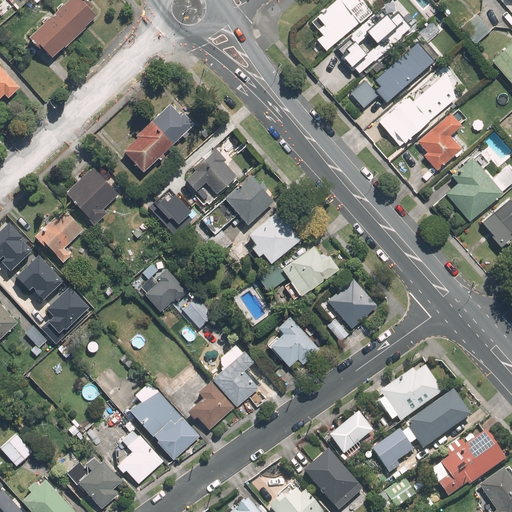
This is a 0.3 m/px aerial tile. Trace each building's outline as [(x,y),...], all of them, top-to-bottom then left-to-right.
[(16,6),(9,0),(6,0),(0,6),(0,11),(6,17),(16,6)] [(57,54),(99,15),(85,0),(74,0),(38,33),(57,54)] [(355,3),(352,0),(339,0),(310,25),(321,38),(315,43),(323,52),(355,25),(344,12),(355,3)] [(379,14),(335,53),(356,77),(400,38),(379,14)] [(488,32),(473,16),(458,30),(472,46),(488,32)] [(420,39),(370,83),(376,90),(372,93),(363,83),(349,96),(361,110),(375,97),(382,105),(436,57),(420,39)] [(511,45),(490,64),(511,89),(511,45)] [(0,99),(8,93),(12,97),(23,86),(0,63),(0,99)] [(455,98),(437,77),(379,125),(397,146),(455,98)] [(194,123),(174,103),(128,149),(148,169),(194,123)] [(415,143),(424,154),(421,157),(433,172),(457,151),(446,137),(456,128),(446,116),(415,143)] [(200,187),(209,179),(220,191),(239,174),(217,149),(197,166),(199,169),(190,177),(200,187)] [(447,179),(453,186),(442,196),(466,223),(498,196),(467,161),(447,179)] [(122,191),(97,166),(71,191),(96,216),(122,191)] [(176,172),(159,186),(171,200),(187,185),(176,172)] [(276,200),(254,173),(229,194),(251,220),(276,200)] [(511,230),(511,209),(505,202),(479,226),(497,245),(511,230)] [(84,227),(66,208),(40,233),(58,252),(84,227)] [(303,238),(281,211),(253,233),(275,260),(303,238)] [(332,254),(326,259),(316,245),(287,267),(305,292),(341,267),(332,254)] [(72,290),(43,260),(29,274),(19,264),(5,278),(37,310),(56,291),(63,298),(72,290)] [(355,326),(379,304),(356,278),(331,300),(355,326)] [(198,296),(185,308),(201,326),(214,314),(198,296)] [(0,300),(0,339),(20,321),(0,300)] [(53,309),(37,324),(55,342),(71,327),(53,309)] [(293,364),(301,357),(304,362),(320,349),(293,316),(282,324),(289,332),(276,343),(293,364)] [(350,333),(337,319),(330,325),(342,340),(350,333)] [(48,340),(36,325),(28,331),(40,346),(48,340)] [(248,349),(217,375),(241,403),(261,387),(246,368),(256,359),(248,349)] [(428,365),(418,372),(415,368),(382,391),(403,419),(445,390),(428,365)] [(203,388),(209,395),(192,408),(198,415),(201,413),(212,426),(236,407),(214,379),(203,388)] [(412,443),(419,438),(426,447),(440,437),(474,413),(457,388),(410,420),(413,424),(404,431),(402,428),(374,447),(391,471),(401,465),(398,461),(416,448),(412,443)] [(177,458),(202,435),(161,390),(136,413),(177,458)] [(361,411),(332,433),(346,451),(375,429),(361,411)] [(445,449),(450,456),(443,461),(452,474),(441,481),(451,495),(508,456),(489,429),(466,444),(462,438),(445,449)] [(123,461),(140,481),(167,459),(144,432),(132,443),(137,449),(123,461)] [(20,433),(3,447),(18,465),(35,451),(20,433)] [(365,487),(331,448),(307,469),(341,507),(365,487)] [(108,457),(82,478),(105,506),(120,494),(115,488),(126,479),(108,457)] [(482,484),(491,497),(479,505),(483,511),(511,511),(511,475),(506,467),(482,484)] [(418,492),(407,476),(387,490),(398,506),(418,492)] [(75,511),(78,510),(50,477),(26,497),(38,511),(75,511)] [(18,511),(23,508),(6,487),(0,491),(0,511),(18,511)] [(287,493),(273,504),(279,511),(325,511),(326,511),(308,489),(303,493),(298,487),(288,495),(287,493)] [(263,511),(250,497),(234,511),(263,511)]
